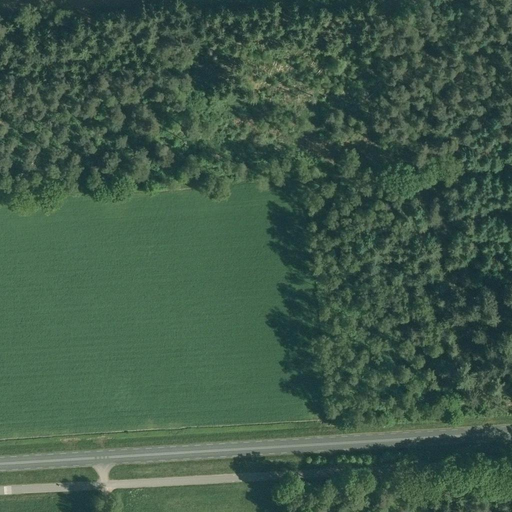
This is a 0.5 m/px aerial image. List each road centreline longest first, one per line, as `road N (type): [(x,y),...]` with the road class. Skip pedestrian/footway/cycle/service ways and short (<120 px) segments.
road 1 (primary): [(103,456),(511,432)]
road 2 (unclassified): [(105,487),(511,463)]
